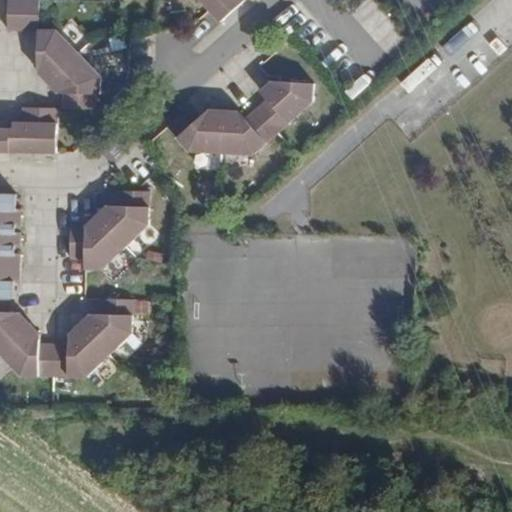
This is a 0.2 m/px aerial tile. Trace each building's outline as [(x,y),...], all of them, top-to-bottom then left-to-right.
[(13,30),(29,30),(29,0),(13,1),(13,30)] [(29,30),(44,30),(44,0),(29,0),(29,30)] [(205,0),(217,12),(226,22),(249,0),(205,0)] [(44,73),(54,83),(84,54),(61,31),(44,30),(44,73)] [(64,95),(69,94),(100,95),(107,95),(107,78),(84,54),(54,83),(64,94),(64,95)] [(320,83),(278,81),(266,92),(272,98),(295,123),(319,101),(320,83)] [(69,94),(69,109),(100,110),(100,95),(69,94)] [(295,123),(272,98),(262,108),(285,132),(295,123)] [(174,127),(183,138),(208,116),(197,105),(174,127)] [(251,118),(274,142),(284,132),(285,132),(262,108),(251,118)] [(63,154),(64,110),(29,109),(29,124),(20,124),(20,131),(15,131),(15,153),(63,154)] [(195,151),(228,153),(230,110),(216,109),(208,116),(183,138),(195,151)] [(230,110),(228,153),(261,154),(274,142),(251,118),(245,111),(230,110)] [(0,153),(15,153),(15,131),(0,130),(0,153)] [(157,192),(129,192),(125,192),(125,205),(157,206),(157,192)] [(23,196),(0,195),(0,226),(23,227),(28,227),(28,210),(23,210),(23,196)] [(103,216),(133,247),(157,224),(157,206),(125,205),(115,205),(103,216)] [(93,260),(93,270),(94,270),(110,270),(133,247),(103,216),(93,227),(93,260)] [(23,227),(0,226),(0,247),(23,248),(28,248),(28,234),(23,234),(23,227)] [(77,259),(93,260),(93,227),(78,227),(77,259)] [(23,248),(0,247),(0,268),(28,269),(28,255),(23,255),(23,248)] [(0,298),(22,299),(22,284),(27,284),(28,269),(0,268),(0,298)] [(0,298),(0,313),(21,314),(22,299),(0,298)] [(141,299),(109,299),(109,315),(141,315),(141,299)] [(0,346),(7,354),(38,325),(27,314),(21,314),(0,313),(0,346)] [(141,332),(141,315),(109,315),(98,315),(88,325),(118,356),(141,332)] [(38,325),(7,354),(30,378),(48,378),(48,347),(48,335),(38,325)] [(94,379),(118,356),(88,325),(77,336),(77,347),(77,378),(94,379)] [(48,347),(48,378),(62,378),(62,348),(48,347)] [(62,348),(62,378),(77,378),(77,347),(62,348)]
